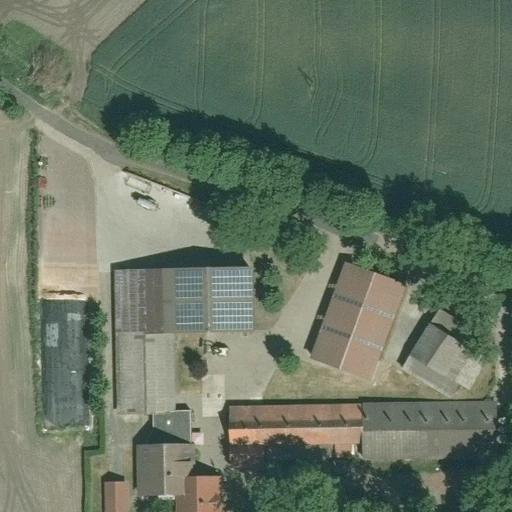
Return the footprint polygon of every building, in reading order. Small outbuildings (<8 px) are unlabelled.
[(407,282),(343,259),(307,357),(371,380),(407,282)] [(250,263),(112,267),(117,411),(152,410),(176,409),(174,331),(252,329),(250,263)] [(491,355),(427,319),(398,369),(450,398),(458,383),(471,390),(491,355)] [(494,458),(494,401),(360,402),(360,459),(494,458)] [(360,459),(360,402),(228,404),(228,467),(260,467),(260,460),(360,459)] [(152,410),(154,443),(191,442),(189,409),(176,409),(152,410)] [(154,443),(135,444),(137,493),(174,492),(175,511),(223,511),(221,473),(195,474),(194,441),(191,442),(154,443)] [(127,511),(126,480),(103,481),(103,511),(127,511)]
